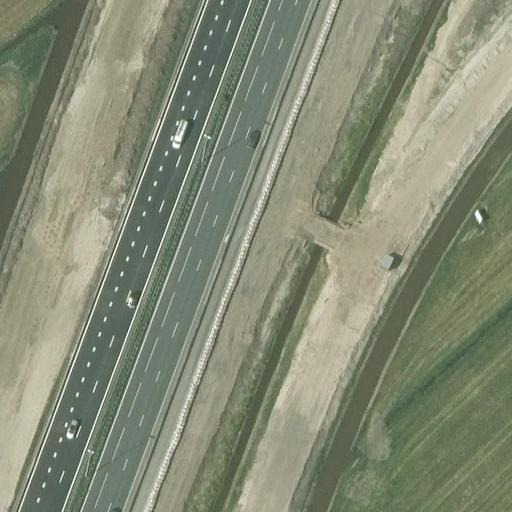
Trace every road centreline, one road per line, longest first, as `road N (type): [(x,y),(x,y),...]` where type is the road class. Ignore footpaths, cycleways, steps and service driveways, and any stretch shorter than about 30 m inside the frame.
road 1 (motorway): [(121,511),(236,325),(386,0)]
road 2 (motorway): [(235,0),(46,511)]
road 3 (motorway): [(101,511),(290,0)]
road 4 (tertiary): [(276,511),(372,260),(469,102),(511,52)]
